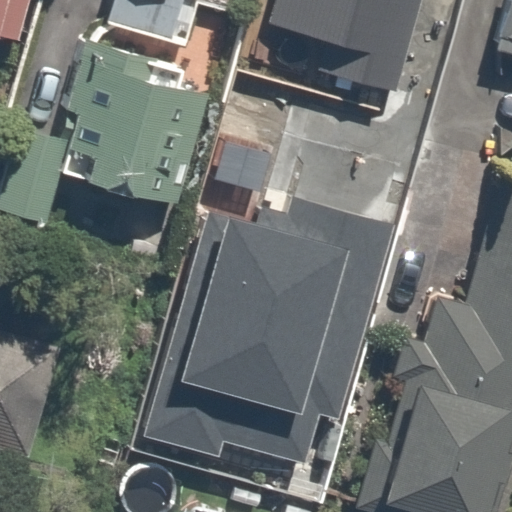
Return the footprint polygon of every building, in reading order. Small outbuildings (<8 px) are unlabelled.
[(25,0),(0,0),(0,32),(16,37),(25,0)] [(100,0),(96,15),(178,40),(190,0),(100,0)] [(441,0),(276,0),(265,39),(346,62),(314,175),(385,196),(441,0)] [(511,0),(497,0),(488,37),(511,43),(511,0)] [(162,191),(194,72),(91,45),(60,163),(162,191)] [(241,176),(272,65),(226,52),(195,163),(241,176)] [(0,206),(37,214),(55,130),(5,119),(0,140),(0,206)] [(511,156),(485,149),(446,293),(426,287),(369,491),(443,511),(502,511),(511,479),(511,156)] [(51,339),(0,324),(0,445),(20,450),(51,339)]
